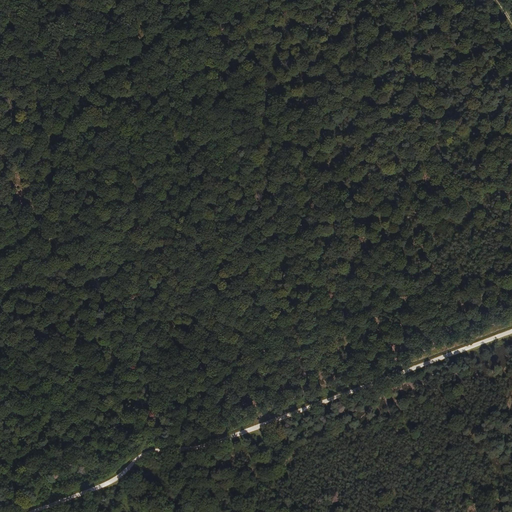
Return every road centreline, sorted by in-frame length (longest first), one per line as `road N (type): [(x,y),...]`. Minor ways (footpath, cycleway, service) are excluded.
road 1 (track): [(179,448),(511,329)]
road 2 (track): [(30,511),(109,482),(151,451),(179,448)]
